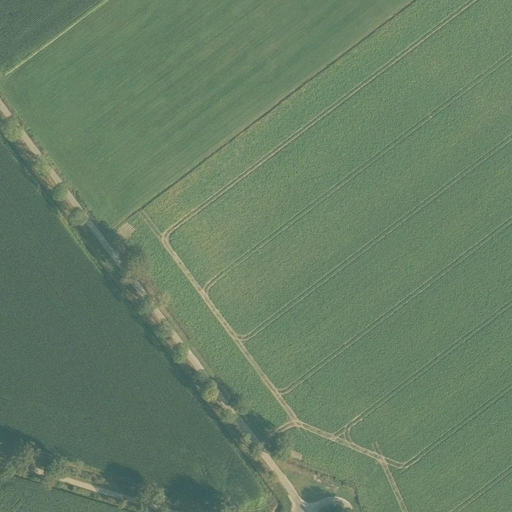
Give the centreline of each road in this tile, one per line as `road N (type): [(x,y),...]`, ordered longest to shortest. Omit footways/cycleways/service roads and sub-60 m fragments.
road 1 (unclassified): [(303,511),(0,97)]
road 2 (unclassified): [(166,511),(0,462)]
